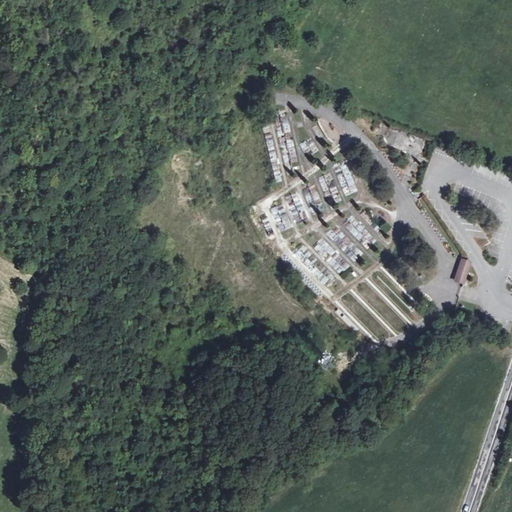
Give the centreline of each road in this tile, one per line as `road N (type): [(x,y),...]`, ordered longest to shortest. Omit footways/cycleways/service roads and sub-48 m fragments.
road 1 (track): [(476,296),(345,361)]
road 2 (secondary): [(511,385),(468,511)]
